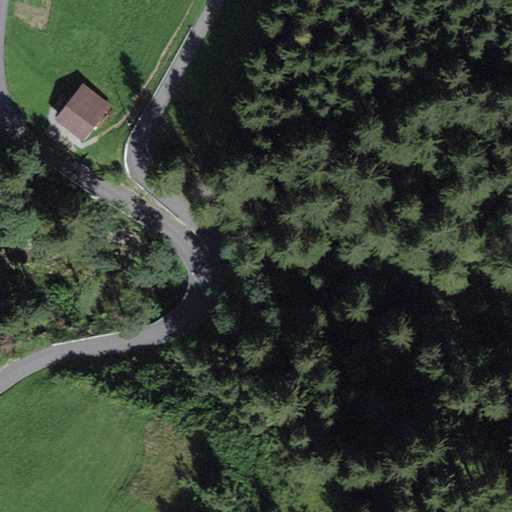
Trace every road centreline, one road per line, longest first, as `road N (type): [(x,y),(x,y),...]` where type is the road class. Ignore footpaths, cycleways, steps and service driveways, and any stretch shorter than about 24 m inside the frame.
road 1 (unclassified): [(166,249),(18,125),(7,47),(12,0)]
road 2 (unclassified): [(266,0),(166,249)]
road 3 (tertiary): [(193,301),(176,319),(0,371)]
